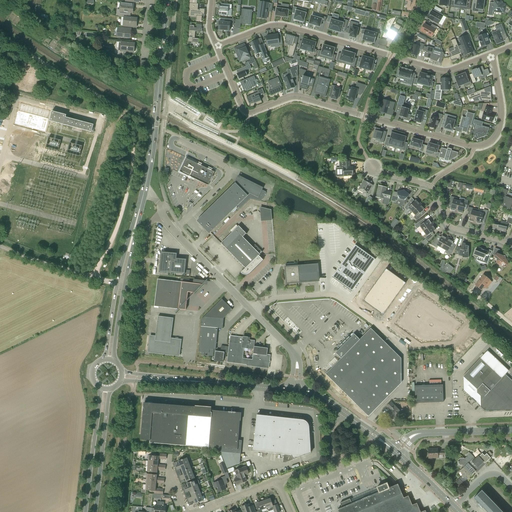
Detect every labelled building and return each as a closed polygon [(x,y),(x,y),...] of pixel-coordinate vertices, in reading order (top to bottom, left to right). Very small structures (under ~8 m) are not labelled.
[(376,10),(376,11),(380,12),(382,1),(378,0),(377,0),(377,4),(373,4),(372,10),(376,10)] [(451,1),(450,7),(454,8),(460,9),(461,0),(455,0),(455,2),(451,1)] [(461,0),(460,9),(466,10),(469,10),(470,4),(467,4),(467,0),(461,0)] [(473,3),(472,11),(476,12),(476,9),(483,10),(483,5),(484,6),(485,1),(484,1),(484,0),(476,0),(476,4),(473,3)] [(490,2),(488,15),(492,16),(493,12),(504,14),(506,4),(502,4),(502,2),(494,0),(494,3),(490,2)] [(117,10),(116,15),(130,16),(131,13),(132,13),(133,4),(121,3),(120,10),(117,10)] [(204,14),(205,9),(200,9),(200,10),(198,10),(198,4),(190,3),(189,13),(197,14),(196,21),(201,22),(202,14),(204,14)] [(259,7),(257,17),(266,18),(267,11),(271,12),(273,4),(268,3),(268,6),(261,5),(261,8),(259,7)] [(219,6),(218,15),(228,16),(228,9),(231,9),(232,5),(226,4),(226,7),(221,6),(219,6)] [(276,8),(275,16),(287,18),(288,10),(281,9),(281,6),(277,5),(276,8)] [(293,7),(292,13),(295,14),(294,19),(297,20),(303,22),(306,13),(305,13),(297,11),(297,8),(293,7)] [(242,9),(240,23),(246,24),(251,25),(252,10),(242,9)] [(431,11),(427,19),(438,25),(438,24),(443,16),(443,15),(433,10),(432,12),(431,11)] [(311,16),(309,24),(313,25),(316,26),(320,27),(321,22),(324,22),(326,18),(322,17),(321,19),(311,16)] [(328,16),(327,22),(330,23),(328,28),(328,29),(332,30),(334,31),(338,19),(332,18),(332,17),(328,16)] [(124,17),(123,26),(136,27),(137,19),(124,17)] [(219,22),(218,30),(229,31),(230,25),(234,25),(234,20),(225,19),(224,22),(219,22)] [(338,19),(334,31),(337,32),(341,33),(341,32),(342,26),(346,27),(348,21),(344,20),(344,21),(338,19)] [(348,29),(350,29),(349,34),(350,34),(350,36),(356,38),(357,34),(358,34),(358,32),(357,31),(359,27),(358,26),(353,25),(354,22),(350,21),(348,29)] [(386,41),(388,42),(386,47),(389,48),(393,41),(401,27),(395,24),(393,27),(391,31),(390,30),(387,35),(389,36),(387,38),(386,39),(386,41)] [(424,24),(420,31),(431,37),(437,27),(432,25),(430,27),(424,24)] [(497,32),(492,33),(496,44),(504,41),(503,40),(500,34),(505,32),(501,24),(495,27),(497,32)] [(202,32),(202,28),(194,28),(194,26),(190,25),(188,42),(192,42),(192,44),(199,44),(199,39),(195,38),(196,32),(202,32)] [(117,37),(130,38),(131,29),(118,28),(117,37)] [(362,29),(361,34),(363,35),(362,40),(364,41),(364,42),(368,43),(371,32),(362,29)] [(371,32),(368,43),(371,44),(371,43),(374,43),(376,38),(378,39),(380,34),(371,32)] [(487,33),(478,37),(479,41),(478,41),(479,47),(479,48),(481,47),(482,49),(486,47),(486,46),(489,44),(487,39),(489,38),(487,33)] [(295,37),(284,34),(285,40),(289,41),(288,45),(290,46),(287,55),(293,57),(296,44),(293,43),(295,37)] [(278,35),(266,36),(267,45),(270,45),(271,45),(275,44),(275,46),(279,46),(278,35)] [(465,39),(460,41),(460,43),(465,55),(473,52),(469,41),(470,41),(468,35),(467,36),(464,37),(465,39)] [(298,45),(297,48),(306,50),(309,41),(302,39),(300,45),(298,45)] [(454,50),(449,52),(450,54),(451,57),(450,57),(451,60),(457,58),(457,59),(461,58),(459,55),(461,54),(455,39),(451,41),(453,47),(454,50)] [(258,40),(251,42),(256,55),(260,54),(262,60),(266,59),(269,58),(263,44),(261,45),(258,40)] [(309,41),(306,50),(315,53),(316,50),(313,49),(315,43),(315,42),(312,41),(311,42),(309,41)] [(118,51),(121,51),(133,52),(134,44),(118,42),(117,48),(118,48),(118,51)] [(413,45),(410,54),(417,56),(419,50),(422,51),(424,45),(420,44),(419,47),(413,45)] [(244,45),(234,49),(240,62),(249,57),(244,45)] [(318,50),(317,56),(325,59),(329,46),(323,45),(321,51),(318,50)] [(329,46),(325,59),(334,61),(336,55),(333,55),(335,48),(329,46)] [(424,47),(423,51),(426,52),(424,57),(430,59),(430,60),(434,49),(427,47),(427,48),(424,47)] [(434,49),(430,60),(437,62),(438,57),(440,58),(443,59),(444,55),(443,53),(433,50),(434,49)] [(338,54),(335,62),(339,63),(345,64),(348,52),(345,51),(342,50),(341,55),(338,54)] [(348,52),(345,64),(350,66),(350,67),(354,68),(356,60),(353,59),(355,54),(352,53),(348,52)] [(358,61),(356,67),(365,69),(368,57),(365,56),(365,57),(362,56),(360,62),(358,61)] [(368,57),(365,69),(373,72),(375,66),(372,66),(373,64),(374,60),(371,59),(372,58),(368,57)] [(237,74),(236,74),(239,79),(247,76),(245,71),(246,70),(246,71),(251,69),(250,65),(238,70),(239,73),(237,74)] [(398,68),(396,77),(400,79),(408,81),(407,83),(407,84),(410,84),(409,86),(411,86),(414,79),(413,79),(411,78),(408,77),(410,70),(400,67),(400,68),(398,68)] [(472,74),(469,75),(473,84),(476,83),(475,79),(481,76),(482,77),(488,74),(487,70),(483,71),(482,67),(477,69),(476,69),(471,71),(472,74)] [(287,77),(283,79),(288,90),(295,87),(293,83),(294,83),(293,80),(292,80),(291,78),(294,77),(294,68),(287,71),(287,77)] [(299,69),(299,83),(303,84),(302,89),(307,90),(308,85),(310,78),(304,76),(306,71),(299,69)] [(415,78),(413,84),(417,85),(417,84),(423,86),(426,75),(424,74),(420,73),(418,79),(415,78)] [(465,73),(460,75),(463,85),(469,83),(465,73)] [(426,75),(423,86),(429,88),(430,87),(432,87),(433,84),(433,82),(431,81),(433,77),(429,76),(429,75),(426,75)] [(457,83),(454,84),(456,90),(459,89),(458,86),(463,85),(460,75),(455,77),(457,83)] [(245,84),(241,86),(243,90),(246,89),(246,91),(251,89),(251,88),(255,86),(253,81),(256,80),(254,76),(244,80),(245,84)] [(317,85),(315,91),(318,92),(317,93),(317,94),(323,96),(324,91),(327,92),(328,88),(328,87),(331,80),(326,78),(319,76),(317,83),(317,85)] [(269,81),(268,81),(270,85),(271,85),(273,89),(271,91),(269,91),(271,96),(282,91),(281,88),(280,87),(281,86),(282,86),(280,84),(281,84),(278,77),(269,81)] [(442,79),(440,79),(440,85),(440,90),(442,90),(450,90),(450,78),(446,78),(442,78),(442,79)] [(347,97),(347,98),(349,99),(348,100),(354,101),(356,94),(357,89),(363,91),(366,86),(357,83),(355,89),(352,88),(350,88),(347,97)] [(332,97),(331,98),(337,100),(340,88),(335,86),(334,89),(331,88),(329,96),(332,97)] [(258,93),(246,97),(250,105),(253,103),(254,104),(261,101),(260,100),(261,100),(259,96),(265,94),(262,89),(257,91),(258,93)] [(484,89),(468,95),(468,96),(469,100),(473,99),(480,96),(482,101),(491,100),(491,92),(485,92),(484,89)] [(421,95),(422,93),(415,91),(413,99),(418,100),(419,95),(421,95)] [(397,104),(397,106),(402,107),(400,114),(399,116),(399,117),(404,118),(403,120),(409,121),(411,115),(407,114),(409,107),(403,105),(405,97),(400,95),(397,104)] [(380,112),(383,112),(385,113),(387,108),(393,110),(395,103),(387,101),(383,100),(384,100),(383,100),(382,103),(381,103),(380,107),(381,108),(380,112)] [(50,118),(52,112),(21,103),(19,111),(48,119),(49,118),(50,118)] [(490,114),(492,108),(486,107),(484,112),(482,119),(492,122),(494,115),(490,114)] [(417,111),(414,121),(417,122),(416,123),(420,124),(421,122),(423,116),(426,117),(428,111),(422,109),(421,112),(417,111)] [(50,121),(91,132),(93,125),(65,118),(65,115),(52,112),(50,121)] [(462,117),(459,127),(462,128),(462,131),(467,133),(469,125),(471,126),(474,114),(467,112),(466,118),(462,117)] [(429,123),(428,126),(429,127),(429,128),(432,128),(436,129),(436,125),(437,125),(438,122),(439,119),(441,120),(442,115),(438,114),(437,118),(431,116),(430,119),(429,123)] [(445,114),(442,125),(444,126),(444,128),(447,129),(447,130),(451,131),(451,130),(452,131),(455,121),(447,118),(448,115),(445,114)] [(474,120),(473,124),(475,124),(476,125),(475,129),(478,130),(477,134),(475,134),(477,139),(485,136),(485,135),(487,135),(488,131),(489,128),(482,126),(483,122),(474,120)] [(375,128),(372,138),(376,139),(376,141),(383,143),(386,132),(382,131),(382,132),(380,131),(380,129),(375,128)] [(386,137),(384,145),(395,148),(399,134),(393,132),(393,133),(391,133),(390,138),(386,137)] [(399,134),(395,148),(405,151),(407,143),(405,142),(406,137),(404,137),(405,136),(399,134)] [(61,140),(49,137),(46,148),(58,151),(61,140)] [(412,139),(410,146),(420,149),(419,151),(423,152),(425,145),(422,145),(423,142),(412,139)] [(82,146),(70,143),(68,153),(79,156),(82,146)] [(425,145),(423,152),(426,153),(427,151),(437,154),(439,146),(428,143),(427,146),(425,145)] [(441,148),(439,158),(444,159),(444,161),(448,162),(449,160),(450,161),(457,157),(458,153),(451,151),(452,150),(447,149),(447,150),(441,148)] [(181,169),(209,183),(214,172),(186,158),(181,169)] [(353,167),(350,168),(350,161),(339,162),(340,168),(343,168),(343,177),(353,176),(354,175),(354,173),(354,172),(353,172),(353,167)] [(236,182),(221,197),(234,209),(237,206),(240,209),(250,199),(261,201),(263,198),(266,192),(262,190),(263,189),(241,178),(241,179),(237,183),(236,182)] [(368,181),(367,181),(367,182),(366,182),(364,180),(359,188),(365,191),(363,195),(367,197),(373,185),(370,184),(370,183),(370,182),(370,181),(369,181),(368,181)] [(339,181),(336,185),(342,190),(345,185),(339,181)] [(390,199),(389,199),(391,193),(385,191),(386,188),(379,186),(376,197),(384,199),(382,204),(387,205),(389,203),(390,199)] [(497,205),(510,210),(511,204),(511,198),(505,196),(507,190),(503,189),(497,205)] [(397,193),(393,192),(391,202),(396,203),(399,199),(405,201),(405,205),(409,200),(407,198),(409,195),(404,191),(397,192),(397,193)] [(369,196),(363,205),(367,207),(373,199),(369,196)] [(234,209),(221,197),(200,218),(201,218),(201,224),(200,224),(200,225),(209,234),(234,209)] [(451,212),(456,213),(459,202),(456,201),(457,198),(451,197),(449,203),(452,204),(450,210),(452,211),(451,212)] [(463,203),(459,202),(456,213),(460,214),(460,213),(462,214),(463,210),(466,211),(469,200),(464,199),(463,203)] [(410,209),(412,212),(421,204),(418,201),(417,202),(416,200),(411,205),(408,203),(404,208),(407,211),(409,210),(410,209)] [(421,204),(412,212),(415,215),(415,216),(414,218),(417,221),(418,219),(421,216),(419,214),(424,209),(423,208),(424,207),(421,204)] [(266,221),(272,221),(271,215),(271,210),(266,209),(262,208),(260,207),(260,208),(261,220),(261,221),(266,221)] [(470,223),(474,224),(478,213),(478,212),(478,210),(469,207),(468,211),(471,212),(469,221),(470,221),(470,223)] [(478,213),(474,224),(479,225),(479,224),(481,224),(482,218),(485,219),(488,211),(484,210),(482,211),(482,214),(478,213)] [(497,230),(506,232),(508,223),(511,225),(511,224),(511,218),(508,217),(506,223),(501,221),(500,226),(493,224),(492,229),(497,230)] [(421,227),(423,231),(433,224),(430,221),(429,221),(428,220),(422,224),(420,221),(414,225),(417,229),(418,228),(420,228),(421,227)] [(433,224),(423,231),(426,234),(425,235),(424,237),(425,239),(422,241),(425,245),(428,242),(431,239),(428,235),(436,230),(435,229),(436,228),(433,224)] [(241,273),(242,274),(243,274),(244,275),(245,275),(246,275),(247,275),(248,274),(249,274),(249,273),(250,273),(263,260),(259,256),(260,255),(243,237),(246,234),(239,226),(238,227),(236,225),(230,231),(232,233),(221,244),(245,268),(241,273)] [(438,246),(442,248),(448,238),(444,236),(443,237),(442,236),(438,242),(435,240),(430,245),(436,248),(438,247),(438,246)] [(448,238),(442,248),(446,250),(445,251),(445,253),(450,256),(453,249),(451,248),(451,247),(450,246),(453,242),(451,241),(452,240),(448,238)] [(459,255),(458,256),(462,257),(462,255),(468,255),(469,246),(465,245),(465,244),(462,243),(461,248),(457,247),(454,255),(459,255)] [(354,244),(331,276),(338,281),(351,291),(375,259),(354,244)] [(477,258),(478,256),(484,258),(483,264),(487,264),(490,256),(487,255),(488,252),(482,249),(478,247),(477,251),(475,251),(473,256),(477,258)] [(177,254),(162,252),(160,272),(189,275),(190,271),(185,270),(186,259),(176,258),(177,254)] [(503,256),(497,253),(493,257),(497,264),(505,268),(509,264),(505,258),(505,256),(503,256)] [(443,268),(442,271),(445,274),(447,271),(450,274),(454,268),(447,263),(443,268)] [(317,266),(285,269),(287,285),(319,282),(317,266)] [(386,314),(408,282),(389,268),(366,300),(386,314)] [(475,285),(481,290),(487,283),(489,285),(492,282),(483,275),(475,285)] [(154,307),(159,307),(159,306),(186,310),(188,292),(195,293),(203,285),(158,279),(154,307)] [(422,290),(397,322),(411,332),(424,342),(454,340),(468,322),(422,290)] [(198,352),(201,352),(201,355),(213,356),(213,349),(216,349),(217,328),(222,329),(223,319),(233,310),(222,299),(201,320),(198,352)] [(150,336),(148,352),(178,355),(180,339),(171,338),(173,318),(158,316),(155,336),(150,336)] [(371,328),(360,340),(354,334),(335,353),(341,358),(325,374),(368,417),(399,386),(394,381),(401,373),(403,360),(371,328)] [(242,364),(249,365),(250,359),(243,358),(244,348),(251,349),(251,346),(249,346),(250,338),(243,337),(230,336),(226,362),(242,364)] [(215,351),(214,361),(222,362),(224,353),(225,346),(221,346),(220,352),(215,351)] [(250,359),(249,365),(268,368),(269,356),(266,355),(267,348),(251,346),(251,349),(254,349),(252,359),(250,359)] [(500,373),(502,371),(493,362),(489,366),(480,358),(463,376),(477,390),(477,393),(481,396),(481,407),(485,411),(511,410),(511,380),(505,374),(504,375),(502,374),(500,376),(498,374),(499,372),(500,373)] [(415,386),(415,403),(443,402),(443,385),(415,386)] [(387,407),(390,410),(385,415),(391,421),(397,415),(400,418),(403,415),(400,411),(395,406),(394,406),(391,402),(387,407)] [(150,443),(200,447),(203,409),(195,408),(195,406),(194,407),(144,403),(141,439),(150,440),(150,443)] [(203,409),(200,447),(237,450),(240,414),(210,412),(211,407),(210,407),(210,409),(203,409)] [(305,421),(304,420),(303,420),(302,420),(296,419),(295,420),(291,419),(262,415),(262,416),(257,416),(257,415),(253,451),(291,455),(293,459),(310,453),(309,428),(309,427),(309,426),(308,425),(308,424),(307,423),(306,422),(306,421),(305,421)] [(445,455),(445,457),(448,457),(448,448),(445,448),(445,450),(441,450),(441,451),(438,452),(438,448),(428,449),(428,459),(438,458),(438,455),(445,455)] [(464,458),(463,458),(468,463),(476,471),(478,469),(479,469),(491,458),(487,454),(484,456),(482,453),(479,457),(478,456),(475,459),(470,453),(464,459),(464,458)] [(221,460),(218,461),(223,474),(227,472),(221,456),(219,456),(221,460)] [(174,467),(174,469),(189,463),(187,458),(178,461),(179,464),(174,467)] [(468,463),(463,458),(460,458),(458,460),(458,463),(460,465),(462,465),(465,468),(461,471),(464,474),(455,482),(457,484),(461,481),(463,483),(476,471),(468,463)] [(181,468),(182,471),(190,468),(189,463),(174,469),(175,471),(181,468)] [(234,471),(236,475),(240,474),(241,477),(244,476),(244,475),(248,473),(246,466),(234,471)] [(177,477),(178,479),(192,473),(190,468),(182,471),(183,474),(177,477)] [(192,473),(178,479),(179,481),(185,478),(186,482),(194,478),(192,473)] [(240,474),(236,475),(237,478),(234,479),(236,485),(246,481),(244,476),(241,477),(240,474)] [(215,488),(216,487),(218,492),(226,489),(224,486),(225,484),(228,483),(225,476),(221,478),(222,480),(213,483),(215,488)] [(182,489),(183,491),(197,485),(200,484),(199,480),(197,480),(195,480),(186,483),(188,487),(182,489)] [(338,511),(425,511),(425,510),(421,511),(420,511),(417,503),(412,505),(408,496),(404,498),(398,484),(389,488),(388,485),(387,483),(377,487),(379,492),(352,503),(351,501),(350,499),(340,503),(342,508),(337,509),(338,511)] [(156,486),(146,485),(145,490),(146,490),(154,491),(154,494),(158,494),(159,489),(155,488),(156,486)] [(189,491),(190,494),(199,490),(197,485),(183,491),(184,493),(189,491)] [(186,499),(187,501),(201,495),(199,490),(190,494),(192,497),(186,499)] [(474,498),(485,510),(493,502),(481,490),(474,498)] [(201,495),(187,501),(188,503),(193,501),(194,504),(203,500),(201,495)] [(270,499),(264,501),(267,508),(268,511),(273,509),(274,511),(279,511),(280,511),(281,511),(281,510),(279,510),(277,504),(273,506),(270,499)] [(267,508),(264,501),(258,503),(260,507),(257,508),(258,511),(256,511),(261,511),(261,510),(267,508)] [(485,510),(487,511),(502,511),(493,502),(485,510)]
